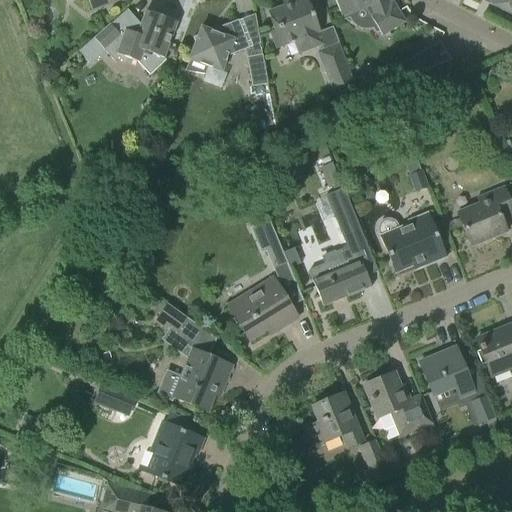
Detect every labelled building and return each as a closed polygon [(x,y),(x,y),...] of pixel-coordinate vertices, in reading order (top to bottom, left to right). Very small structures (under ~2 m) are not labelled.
[(87,0),(91,11),(117,1),(116,0),(87,0)] [(275,49),(294,42),(298,33),(307,37),(311,50),(323,45),(318,33),(319,32),(306,0),(291,0),(282,4),(283,7),(267,13),(274,31),(269,33),(275,49)] [(365,8),(381,35),(404,22),(392,2),(388,4),(386,0),(334,0),(341,18),(365,8)] [(489,5),(511,16),(511,0),(489,0),(491,1),(489,5)] [(162,58),(169,41),(176,23),(145,11),(139,28),(134,22),(125,30),(122,38),(109,24),(93,38),(78,52),(90,65),(105,51),(114,62),(120,56),(139,63),(143,51),(162,58)] [(189,61),(184,72),(205,75),(207,68),(222,73),(227,56),(248,48),(245,39),(238,20),(210,31),(200,27),(188,61),(189,61)] [(422,52),(402,64),(406,77),(418,73),(451,61),(439,42),(422,52)] [(317,52),(332,90),(352,82),(337,45),(317,52)] [(267,84),(261,51),(245,54),(249,74),(252,87),(267,84)] [(363,76),(352,80),(359,97),(374,91),(369,78),(363,76)] [(331,164),(321,168),(329,186),(339,182),(331,164)] [(481,196),(483,201),(456,213),(463,228),(470,247),(505,233),(500,220),(511,215),(511,211),(506,196),(501,187),(481,196)] [(323,264),(307,271),(310,276),(322,307),(360,292),(360,291),(359,291),(357,288),(368,283),(366,276),(376,272),(370,256),(350,209),(334,216),(346,247),(342,249),(335,252),(334,251),(320,256),(323,264)] [(391,219),(388,218),(385,219),(381,221),(378,224),(377,228),(377,231),(381,238),(387,254),(394,273),(424,261),(426,265),(444,257),(428,218),(400,230),(397,223),(395,221),(391,219)] [(272,279),(227,306),(238,324),(248,341),(276,323),(279,329),(296,318),(291,310),(303,302),(287,265),(273,271),(277,280),(274,282),(272,279)] [(154,323),(165,331),(168,327),(170,329),(161,341),(187,359),(180,376),(166,371),(155,395),(171,402),(173,399),(206,412),(216,389),(221,390),(224,382),(227,384),(229,378),(226,377),(228,373),(231,374),(233,369),(230,368),(231,366),(208,357),(215,339),(166,304),(154,323)] [(475,340),(483,358),(490,377),(511,368),(511,334),(509,326),(475,340)] [(459,398),(467,395),(472,393),(467,379),(462,367),(454,348),(419,363),(432,396),(455,387),(459,398)] [(363,385),(371,404),(377,418),(390,413),(400,438),(431,425),(420,397),(409,402),(406,395),(402,396),(393,373),(363,385)] [(494,418),(477,375),(467,379),(472,393),(467,395),(470,402),(468,403),(478,425),(494,418)] [(117,410),(131,416),(137,402),(138,402),(139,401),(104,387),(103,388),(105,389),(99,404),(117,411),(117,410)] [(318,423),(314,425),(321,444),(341,436),(347,449),(362,442),(342,394),(312,406),(318,423)] [(141,471),(161,479),(180,487),(193,453),(195,454),(201,439),(189,435),(194,424),(172,415),(164,433),(163,433),(162,433),(161,434),(160,435),(152,455),(148,454),(141,471)] [(293,440),(289,443),(297,454),(301,459),(316,447),(304,431),(293,440)] [(61,439),(59,444),(60,448),(63,452),(67,454),(72,453),(75,450),(77,445),(76,441),(73,437),(69,436),(64,436),(61,439)] [(359,448),(369,470),(372,483),(391,480),(383,463),(374,442),(359,448)] [(99,508),(99,509),(110,511),(161,511),(153,510),(147,508),(150,495),(121,487),(105,483),(99,508)]
